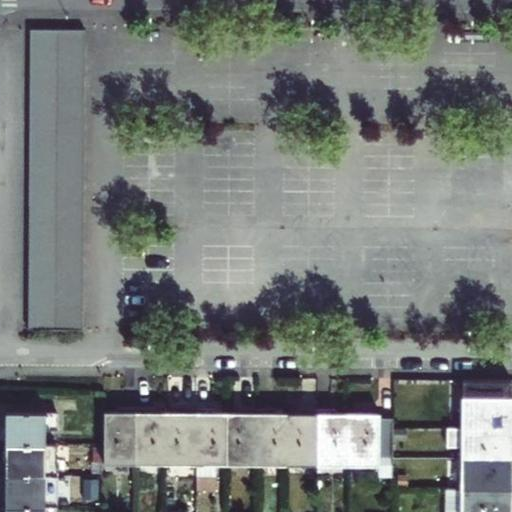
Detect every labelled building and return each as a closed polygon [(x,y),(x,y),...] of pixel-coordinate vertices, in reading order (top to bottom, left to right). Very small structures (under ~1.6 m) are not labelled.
[(30,29),(27,329),(52,329),(82,330),(85,29),(30,29)] [(511,396),(511,379),(462,379),(462,396),(461,396),(461,427),(511,427),(511,396)] [(102,463),(135,463),(135,407),(117,407),(117,410),(102,410),(102,463)] [(135,407),(135,463),(165,463),(166,411),(153,411),(153,407),(135,407)] [(166,411),(165,463),(196,463),(196,407),(178,407),(178,411),(166,411)] [(216,476),(216,464),(226,464),(227,411),(214,411),(214,407),(196,407),(196,463),(196,476),(216,476)] [(257,464),(257,408),(239,407),(239,411),(227,411),(226,464),(257,464)] [(287,464),(287,412),(275,411),(275,408),(257,408),(257,464),(287,464)] [(317,464),(317,408),(300,408),(300,412),(287,412),(287,464),(317,464)] [(317,464),(347,464),(348,412),(335,412),(335,408),(317,408),(317,464)] [(6,411),(6,443),(43,443),(43,430),(56,430),(56,411),(6,411)] [(379,417),(379,412),(348,412),(347,464),(379,465),(379,471),(382,476),(393,476),(393,457),(393,417),(379,417)] [(82,427),(83,442),(101,442),(100,427),(82,427)] [(511,427),(461,427),(447,427),(447,446),(461,446),(460,457),(511,457),(511,427)] [(6,474),(56,475),(57,443),(43,443),(6,443),(6,474)] [(91,444),(91,471),(100,471),(100,444),(91,444)] [(511,457),(460,457),(460,488),(511,487),(511,457)] [(6,474),(6,505),(52,506),(56,506),(56,475),(6,474)] [(83,478),(83,498),(98,498),(98,478),(83,478)] [(511,511),(511,487),(460,488),(445,487),(444,511),(511,511)]
